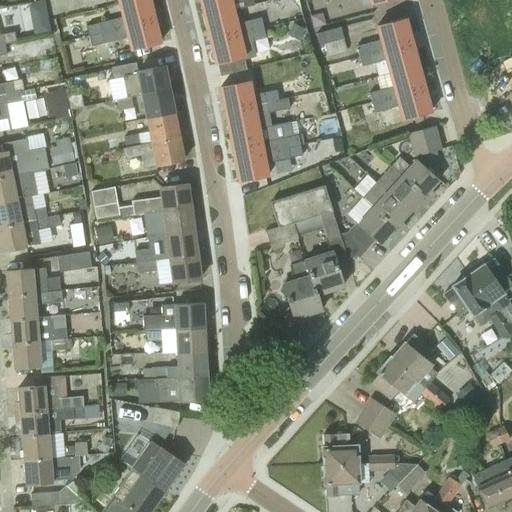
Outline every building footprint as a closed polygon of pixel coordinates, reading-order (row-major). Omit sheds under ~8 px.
[(88,36),(153,19),(148,0),(133,0),(120,3),(123,17),(99,23),(86,26),(88,36)] [(200,0),(205,17),(232,10),(229,0),(200,0)] [(210,40),(263,27),(261,18),(236,24),(232,10),(205,17),(210,40)] [(359,57),(411,42),(405,18),(377,26),(381,40),(356,47),(359,57)] [(153,19),(88,36),(71,41),(73,50),(80,49),(104,43),(128,37),(132,51),(159,44),(153,19)] [(304,28),(293,23),(287,34),(298,39),(304,28)] [(263,27),(210,40),(216,64),(244,58),(241,44),(265,38),(263,27)] [(346,49),(343,38),(340,27),(315,34),(319,45),(323,44),(326,55),(346,49)] [(0,45),(4,45),(4,44),(16,42),(14,32),(2,34),(0,34),(0,45)] [(390,73),(417,65),(411,42),(359,57),(362,66),(386,60),(390,73)] [(130,98),(142,95),(169,90),(164,66),(137,72),(135,62),(111,67),(113,78),(122,76),(124,89),(126,97),(116,99),(116,101),(130,98)] [(371,103),(424,88),(417,65),(390,73),(377,76),(381,90),(369,93),(371,103)] [(278,100),(276,90),(251,95),(248,81),(220,87),(225,111),(278,100)] [(0,94),(14,92),(12,82),(0,83),(0,94)] [(424,88),(371,103),(374,113),(399,106),(403,120),(430,113),(424,88)] [(70,116),(64,89),(44,93),(49,120),(70,116)] [(147,119),(173,113),(169,90),(142,95),(147,119)] [(14,92),(0,94),(0,120),(7,119),(9,130),(24,127),(18,101),(21,101),(19,91),(14,92)] [(69,110),(83,107),(81,93),(67,96),(69,110)] [(130,98),(116,101),(119,111),(132,108),(130,98)] [(258,129),(270,126),(268,113),(289,109),(287,98),(278,100),(225,111),(230,134),(258,129)] [(152,142),(178,137),(173,113),(147,119),(152,142)] [(234,158),(299,145),(297,135),(292,136),(290,122),(288,122),(288,123),(270,126),(258,129),(230,134),(234,158)] [(411,145),(437,138),(434,126),(408,133),(411,145)] [(126,147),(140,144),(138,134),(124,137),(126,147)] [(0,177),(12,176),(40,169),(48,168),(44,146),(27,150),(25,137),(5,141),(7,152),(0,152),(0,177)] [(54,140),(56,147),(59,164),(74,161),(73,159),(70,144),(68,137),(54,140)] [(140,144),(126,147),(123,148),(124,157),(140,155),(142,168),(183,160),(178,137),(152,142),(140,144)] [(340,138),(332,139),(334,152),(342,151),(340,138)] [(437,138),(411,145),(415,156),(440,149),(437,138)] [(299,145),(234,158),(239,182),(267,177),(264,163),(301,156),(299,145)] [(390,166),(428,200),(434,193),(430,189),(438,180),(416,159),(409,167),(399,157),(390,166)] [(74,163),(62,165),(65,177),(77,175),(74,163)] [(421,207),(428,200),(390,166),(376,182),(386,192),(409,212),(417,203),(421,207)] [(0,202),(28,197),(36,195),(32,172),(41,170),(40,169),(12,176),(0,177),(0,202)] [(401,221),(409,212),(386,192),(376,182),(361,198),(372,208),(398,232),(405,224),(401,221)] [(131,201),(132,205),(133,215),(143,214),(163,211),(190,208),(187,184),(160,188),(161,196),(131,201)] [(293,223),(320,215),(332,211),(324,186),(270,202),(278,227),(293,223)] [(118,207),(117,202),(114,187),(91,191),(94,206),(96,220),(119,215),(118,207)] [(0,226),(46,218),(44,208),(31,210),(28,197),(0,202),(0,226)] [(85,198),(78,200),(80,210),(87,209),(85,198)] [(166,235),(193,232),(190,208),(163,211),(143,214),(146,237),(166,235)] [(392,239),(398,232),(372,208),(357,224),(355,223),(347,232),(367,249),(375,240),(379,244),(388,235),(392,239)] [(340,239),(339,234),(332,211),(320,215),(328,243),(340,239)] [(46,218),(0,226),(0,251),(0,252),(26,247),(24,236),(36,234),(36,230),(48,227),(60,224),(57,215),(46,218)] [(81,223),(69,225),(73,247),(84,245),(81,223)] [(293,223),(278,227),(265,231),(270,245),(297,236),(293,223)] [(110,225),(95,228),(98,245),(113,242),(110,225)] [(170,259),(196,255),(193,232),(166,235),(170,259)] [(358,258),(367,249),(347,232),(339,234),(340,239),(347,258),(355,255),(358,258)] [(135,260),(134,250),(126,251),(127,261),(135,260)] [(60,272),(90,267),(88,252),(57,257),(60,272)] [(316,295),(316,294),(343,286),(332,252),(304,261),(309,276),(316,295)] [(196,255),(170,259),(173,283),(200,279),(196,255)] [(499,309),(507,320),(508,322),(511,319),(511,307),(509,303),(510,302),(502,292),(511,285),(493,259),(484,265),(483,264),(467,275),(488,304),(494,313),(499,309)] [(144,262),(135,263),(137,273),(145,272),(159,270),(157,260),(144,262)] [(321,310),(316,294),(316,295),(309,276),(304,261),(289,266),(294,281),(282,284),(293,319),(321,310)] [(8,296),(60,291),(59,281),(58,277),(46,278),(45,268),(32,269),(18,270),(18,269),(6,270),(8,296)] [(496,327),(507,320),(499,309),(494,313),(488,304),(467,275),(452,286),(452,287),(443,294),(458,315),(467,308),(472,315),(472,317),(478,326),(488,317),(496,327)] [(10,320),(36,318),(35,304),(61,301),(60,291),(8,296),(10,320)] [(176,329),(203,327),(202,303),(175,305),(175,318),(164,319),(149,320),(149,330),(165,329),(176,329)] [(112,309),(114,329),(135,328),(133,308),(112,309)] [(50,341),(64,339),(64,338),(66,338),(65,325),(54,326),(53,316),(36,318),(10,320),(12,344),(38,341),(50,341)] [(511,331),(511,327),(508,322),(507,320),(496,327),(503,338),(511,331)] [(177,353),(204,351),(203,327),(176,329),(177,353)] [(165,329),(149,330),(144,330),(145,341),(165,340),(165,329)] [(424,388),(429,383),(436,374),(428,367),(430,364),(424,360),(431,351),(421,343),(422,343),(412,335),(405,343),(404,343),(391,358),(390,357),(389,358),(417,380),(416,380),(424,388)] [(445,338),(436,346),(448,360),(457,352),(445,338)] [(64,339),(50,341),(51,351),(65,349),(64,339)] [(38,341),(12,344),(14,368),(40,366),(38,341)] [(154,378),(167,378),(206,375),(204,351),(177,353),(178,367),(166,368),(152,368),(152,369),(140,369),(140,379),(154,378)] [(439,391),(429,383),(424,388),(416,380),(417,380),(389,358),(377,372),(378,373),(371,382),(381,391),(390,399),(398,389),(403,394),(411,403),(420,393),(430,401),(439,391)] [(167,378),(154,378),(154,388),(159,388),(160,402),(207,399),(206,375),(167,378)] [(46,411),(72,407),(83,406),(82,396),(66,398),(64,376),(33,379),(34,387),(18,388),(20,413),(46,411)] [(125,384),(109,384),(108,397),(125,397),(125,384)] [(468,384),(456,396),(469,409),(482,398),(468,384)] [(486,388),(481,391),(485,397),(489,395),(486,388)] [(439,391),(430,401),(439,409),(448,399),(439,391)] [(361,410),(388,426),(395,414),(369,398),(361,410)] [(21,436),(48,434),(47,420),(73,418),(72,407),(46,411),(20,413),(21,436)] [(176,428),(179,412),(154,407),(151,423),(176,428)] [(380,438),(388,426),(361,410),(354,422),(380,438)] [(500,443),(509,439),(503,426),(494,430),(500,443)] [(491,447),(500,443),(494,430),(486,434),(491,447)] [(23,460),(76,456),(75,446),(63,447),(62,433),(48,434),(21,436),(23,460)] [(322,466),(358,464),(357,445),(348,446),(348,434),(322,435),(323,447),(321,447),(322,466)] [(110,440),(103,437),(98,449),(105,451),(110,440)] [(132,468),(163,491),(183,464),(150,441),(131,468),(132,468)] [(76,456),(23,460),(25,485),(52,483),(52,479),(68,477),(67,467),(76,466),(76,456)] [(381,470),(390,470),(394,470),(393,464),(393,463),(399,463),(398,456),(380,457),(381,470)] [(368,471),(381,470),(380,457),(368,457),(368,471)] [(511,457),(503,461),(511,479),(511,457)] [(487,507),(511,495),(511,479),(503,461),(480,472),(473,475),(477,487),(487,507)] [(358,464),(322,466),(323,485),(325,485),(325,496),(351,495),(350,484),(359,483),(358,464)] [(395,486),(416,464),(393,464),(394,470),(390,470),(390,475),(387,478),(395,486)] [(148,511),(163,491),(132,468),(101,511),(148,511)] [(442,488),(453,496),(468,475),(462,470),(454,481),(449,477),(442,488)] [(58,491),(59,505),(77,504),(81,500),(76,496),(65,485),(58,491)] [(446,506),(453,496),(442,488),(434,499),(440,503),(446,506)] [(31,506),(59,505),(58,491),(30,493),(31,506)] [(433,511),(434,511),(419,500),(414,507),(405,500),(396,511),(433,511)] [(434,511),(433,511),(453,511),(446,506),(440,503),(434,511)]
